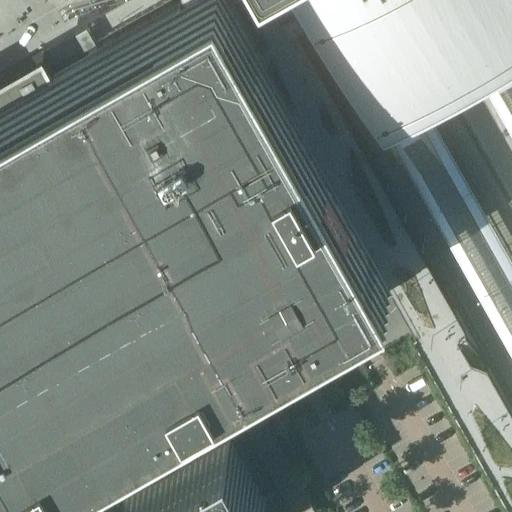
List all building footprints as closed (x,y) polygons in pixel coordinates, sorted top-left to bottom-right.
[(176,0),(175,1),(91,49),(80,55),(51,72),(40,53),(0,76),(0,503),(389,281),(390,280),(389,278),(376,256),(375,253),(296,115),(271,71),(265,60),(232,3),(230,0),(176,0)] [(63,0),(67,7),(68,9),(68,10),(74,21),(83,37),(85,36),(95,31),(148,0),(63,0)] [(511,0),(307,0),(312,8),(335,46),(356,79),(379,116),(396,106),(493,51),(511,40),(511,0)] [(283,10),(290,23),(303,15),(296,3),(283,10)] [(511,105),(487,62),(477,68),(482,78),(511,130),(511,47),(506,51),(511,60),(511,105)] [(511,60),(506,51),(487,62),(511,105),(511,60)] [(511,331),(389,117),(379,123),(385,133),(511,355),(511,262),(425,109),(419,100),(409,106),(511,286),(511,331)] [(511,286),(409,106),(389,117),(511,331),(511,286)] [(511,412),(485,365),(462,325),(453,309),(422,326),(411,332),(414,336),(511,508),(511,412)] [(94,511),(315,511),(310,503),(305,494),(263,421),(262,419),(261,418),(261,417),(242,428),(243,429),(290,511),(270,511),(228,437),(227,436),(94,511)]
